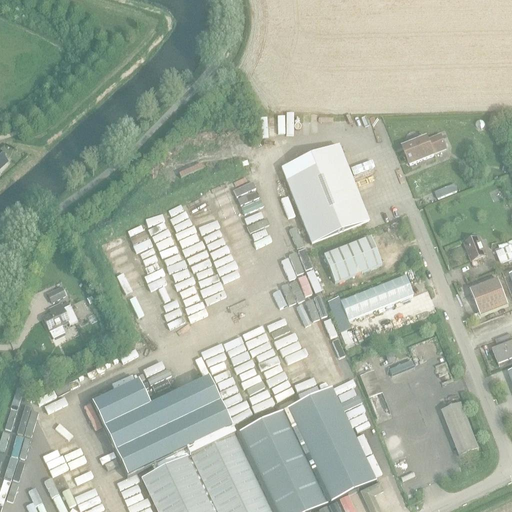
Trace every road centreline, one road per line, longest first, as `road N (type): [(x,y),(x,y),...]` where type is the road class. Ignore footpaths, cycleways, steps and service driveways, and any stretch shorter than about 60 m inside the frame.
road 1 (residential): [(0,315),(39,225),(115,166),(211,69),(229,34),(227,0)]
road 2 (unclassified): [(511,460),(415,216)]
